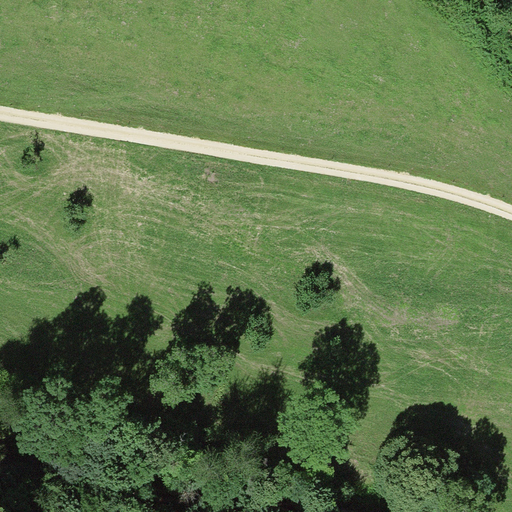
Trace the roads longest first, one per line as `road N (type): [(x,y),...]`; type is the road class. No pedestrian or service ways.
road 1 (track): [(0,113),(294,162),(511,214)]
road 2 (track): [(312,511),(187,502),(0,464)]
